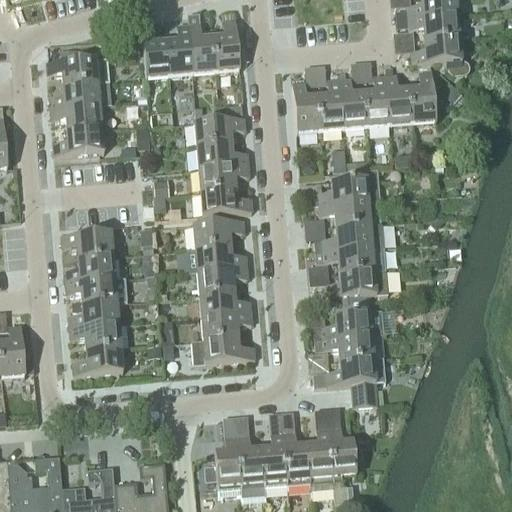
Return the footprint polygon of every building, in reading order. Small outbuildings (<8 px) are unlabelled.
[(407,26),(456,22),(454,0),(439,0),(419,2),(420,14),(406,15),(407,26)] [(212,45),(200,46),(198,20),(186,21),(187,32),(192,82),(215,80),(212,45)] [(423,48),(458,45),(456,22),(407,26),(408,38),(422,37),(423,48)] [(165,49),(154,50),(152,24),(139,25),(145,86),(169,84),(165,49)] [(215,80),(238,78),(234,28),(222,29),(224,44),(212,45),(215,80)] [(169,84),(192,82),(187,32),(176,33),(177,48),(165,49),(169,84)] [(460,68),(458,45),(423,48),(424,59),(410,61),(411,73),(445,70),(446,78),(452,84),(462,83),(465,82),(468,79),(469,75),(467,71),(464,69),(460,68)] [(97,90),(108,89),(106,66),(95,67),(95,66),(45,71),(46,83),(61,82),(62,93),(97,90)] [(411,132),(435,129),(431,80),(418,81),(419,96),(408,96),(411,132)] [(408,96),(396,97),(395,83),(384,84),(388,133),(411,132),(408,96)] [(365,135),(388,133),(384,84),(372,85),(373,99),(362,100),(365,135)] [(362,100),(351,101),(349,87),(338,88),(342,137),(365,135),(362,100)] [(319,139),(342,137),(338,88),(326,89),(328,103),(316,104),(319,139)] [(49,118),(99,114),(97,90),(62,93),(63,105),(48,106),(49,118)] [(316,104),(305,105),(303,91),(291,92),(295,141),(319,139),(316,104)] [(66,140),(101,137),(99,114),(49,118),(50,129),(65,128),(66,140)] [(229,139),(244,138),(242,125),(193,130),(195,154),(230,151),(229,139)] [(148,154),(147,134),(135,135),(136,155),(148,154)] [(53,164),(103,160),(101,137),(66,140),(67,151),(52,152),(53,164)] [(246,161),(231,162),(230,151),(195,154),(197,177),(247,172),(246,161)] [(409,161),(394,163),(395,173),(409,171),(409,161)] [(344,178),(343,167),(331,169),(332,179),(344,178)] [(366,177),(365,167),(352,169),(353,178),(366,177)] [(233,185),(248,184),(247,172),(197,177),(199,200),(234,197),(233,185)] [(317,213),(367,210),(367,209),(378,208),(376,177),(340,180),(341,187),(330,188),(331,201),(308,202),(309,214),(317,213)] [(153,203),(167,201),(166,187),(152,188),(153,203)] [(250,207),(235,209),(234,197),(199,200),(201,224),(251,219),(250,207)] [(153,221),(164,220),(163,203),(151,204),(153,221)] [(334,235),(369,232),(367,210),(317,213),(318,224),(333,223),(334,235)] [(143,224),(153,224),(152,214),(142,215),(143,224)] [(193,256),(228,253),(227,242),(242,241),(241,228),(191,232),(193,256)] [(313,260),(382,254),(380,231),(369,232),(334,235),(335,247),(312,248),(313,260)] [(77,266),(112,263),(110,239),(60,243),(61,256),(76,255),(77,266)] [(142,251),(142,260),(152,260),(151,250),(142,251)] [(195,279),(245,275),(244,263),(229,265),(228,253),(193,256),(193,257),(185,258),(187,281),(195,280),(195,279)] [(373,278),(384,277),(382,254),(313,260),(314,271),(337,270),(338,281),(373,278)] [(153,270),(152,260),(141,261),(142,271),(153,270)] [(64,290),(114,286),(112,263),(77,266),(78,277),(63,279),(64,290)] [(197,302),(232,299),(231,288),(246,286),(245,275),(195,279),(195,280),(197,302)] [(375,302),(373,278),(338,281),(339,292),(324,294),(325,306),(375,302)] [(81,312),(116,309),(114,286),(64,290),(65,302),(80,300),(81,312)] [(156,304),(155,293),(146,294),(147,305),(156,304)] [(199,326),(249,321),(248,309),(233,311),(232,299),(197,302),(199,326)] [(68,336),(118,332),(116,309),(81,312),(82,323),(67,324),(68,336)] [(370,342),(370,343),(382,342),(380,318),(333,322),(334,334),(312,336),(313,348),(370,342)] [(201,348),(236,345),(235,334),(250,332),(249,321),(199,326),(201,348)] [(173,350),(171,327),(158,328),(158,330),(160,351),(172,350),(173,350)] [(120,356),(128,355),(126,332),(118,333),(118,332),(68,336),(69,348),(84,346),(85,358),(120,355),(120,356)] [(0,350),(0,385),(24,383),(23,381),(21,348),(20,334),(7,335),(8,349),(0,350)] [(372,366),(370,343),(370,342),(313,348),(314,359),(336,357),(337,369),(372,366)] [(236,345),(201,348),(189,349),(192,373),(253,368),(252,355),(237,356),(236,345)] [(32,381),(29,348),(21,348),(23,381),(32,381)] [(173,365),(172,350),(160,351),(161,366),(173,365)] [(122,379),(120,356),(120,355),(85,358),(86,369),(71,370),(72,383),(122,379)] [(381,365),(372,366),(337,369),(338,380),(324,381),(325,394),(350,392),(373,390),(384,389),(381,365)] [(376,413),(373,390),(350,392),(352,416),(376,413)] [(331,502),(331,511),(332,511),(351,510),(350,494),(341,495),(340,483),(354,482),(352,449),(340,450),(338,415),(325,417),(332,502),(331,502)] [(309,504),(331,502),(332,502),(325,417),(313,418),(316,452),(305,452),(309,495),(308,495),(309,504)] [(309,495),(305,452),(294,453),(292,419),(279,420),(285,497),(308,495),(309,495)] [(262,499),(263,499),(285,497),(279,420),(267,421),(270,455),(259,456),(262,499)] [(262,499),(259,456),(249,457),(246,423),(233,424),(240,501),(240,510),(264,508),(263,499),(262,499)] [(216,503),(240,501),(233,424),(221,425),(224,459),(213,460),(216,503)] [(61,511),(61,496),(58,464),(33,466),(34,479),(46,478),(47,494),(31,495),(30,483),(26,483),(26,479),(12,468),(6,469),(9,511),(61,511)] [(0,511),(9,511),(6,469),(0,469),(0,511)] [(113,511),(166,511),(163,471),(138,473),(139,485),(151,484),(152,500),(136,502),(135,490),(112,492),(113,511)] [(113,511),(112,492),(111,475),(86,477),(87,490),(99,489),(100,505),(84,506),(83,494),(61,496),(61,511),(113,511)]
